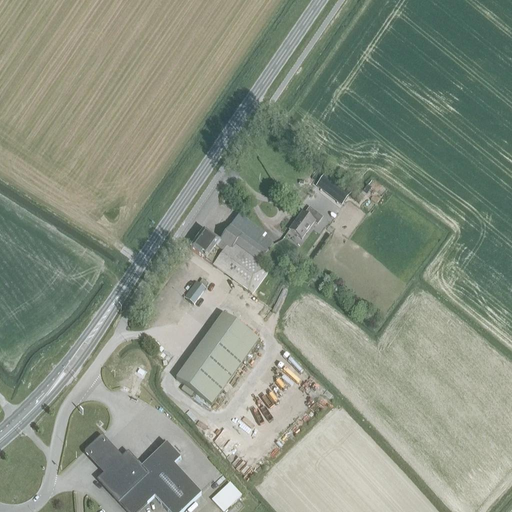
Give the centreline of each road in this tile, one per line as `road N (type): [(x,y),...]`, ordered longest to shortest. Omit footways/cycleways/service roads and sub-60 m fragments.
road 1 (primary): [(140,261),(320,0)]
road 2 (primary): [(0,445),(89,348),(140,261)]
road 3 (primary): [(140,261),(62,363),(0,426)]
road 4 (unclassified): [(119,333),(66,407),(44,495),(17,511)]
road 5 (unclassified): [(119,333),(169,247),(184,240),(234,169)]
